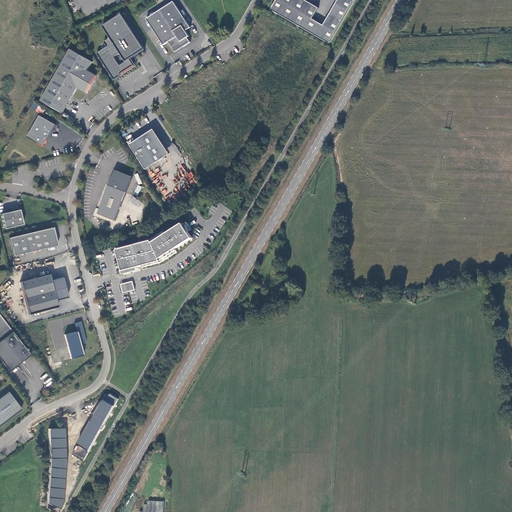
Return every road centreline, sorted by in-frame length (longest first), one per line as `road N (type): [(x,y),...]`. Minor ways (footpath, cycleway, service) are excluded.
road 1 (secondary): [(400,0),(105,511)]
road 2 (unclassified): [(70,201),(106,362),(88,391),(0,442)]
road 3 (unclassified): [(257,0),(227,40),(101,127),(70,201)]
